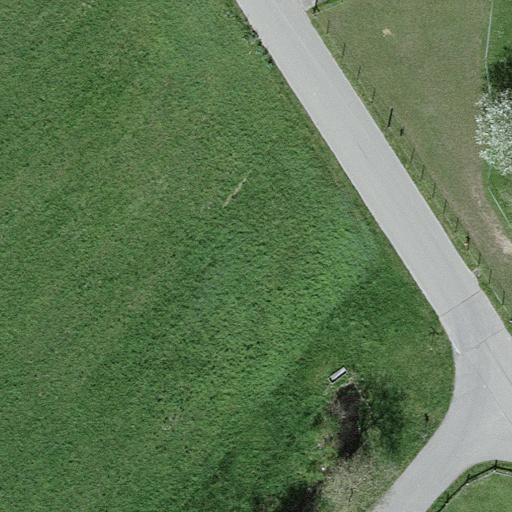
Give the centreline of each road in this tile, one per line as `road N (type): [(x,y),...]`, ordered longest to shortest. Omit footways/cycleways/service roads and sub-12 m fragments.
road 1 (unclassified): [(266,0),(511,375)]
road 2 (unclassified): [(400,511),(511,391)]
